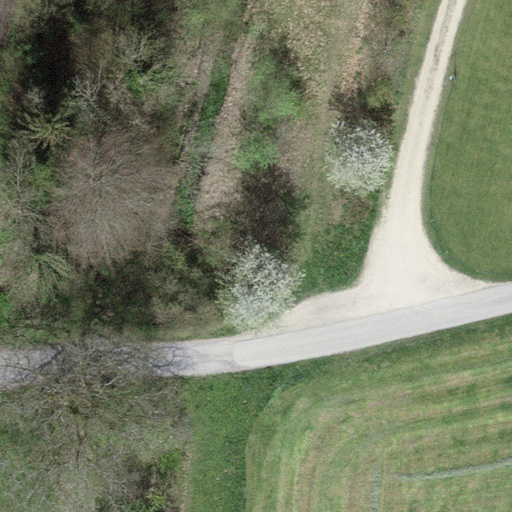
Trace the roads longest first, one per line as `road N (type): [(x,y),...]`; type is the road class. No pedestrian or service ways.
road 1 (track): [(511,290),(291,341),(144,348),(0,369)]
road 2 (track): [(393,316),(401,190),(453,0)]
